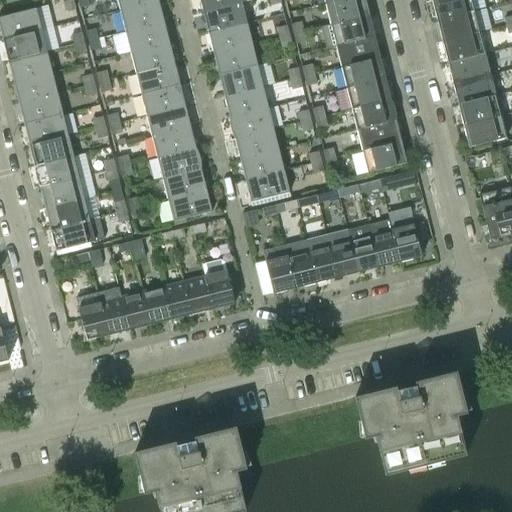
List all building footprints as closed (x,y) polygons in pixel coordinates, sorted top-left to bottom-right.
[(69,0),(63,2),(66,11),(75,9),(73,0),(69,0)] [(91,11),(88,0),(77,0),(81,13),(91,11)] [(117,0),(120,11),(159,1),(158,0),(117,0)] [(240,0),(199,0),(203,12),(241,3),(240,0)] [(369,15),(365,0),(340,0),(325,4),(330,25),(369,15)] [(471,0),(431,0),(437,20),(474,11),(471,0)] [(159,1),(120,11),(125,32),(164,22),(159,1)] [(241,3),(203,12),(208,33),(247,24),(241,3)] [(41,31),(36,9),(0,17),(0,29),(3,40),(41,31)] [(474,11),(437,20),(442,42),(479,32),(474,11)] [(369,15),(330,25),(321,27),(326,49),(336,46),(374,36),(369,15)] [(164,22),(125,32),(130,53),(169,43),(164,22)] [(291,25),(293,34),(303,32),(301,22),(291,25)] [(98,38),(95,29),(94,23),(84,26),(88,41),(98,38)] [(247,24),(208,33),(213,54),(252,44),(247,24)] [(277,28),(279,38),(289,35),(286,26),(277,28)] [(41,31),(3,40),(8,61),(47,51),(41,31)] [(81,32),(71,35),(74,44),(84,42),(81,32)] [(303,32),(293,34),(296,44),(306,41),(303,32)] [(479,32),(442,42),(447,63),(485,54),(479,32)] [(289,35),(279,38),(282,48),(291,45),(289,35)] [(380,58),(374,36),(336,46),(341,67),(380,58)] [(98,38),(88,41),(91,51),(100,48),(98,38)] [(84,42),(74,44),(76,54),(86,52),(84,42)] [(169,43),(130,53),(136,74),(174,64),(169,43)] [(252,44),(213,54),(219,75),(257,66),(252,44)] [(47,51),(8,61),(13,82),(52,72),(47,51)] [(485,54),(447,63),(453,84),(490,74),(485,54)] [(380,58),(341,67),(346,88),(385,79),(380,58)] [(174,64),(136,74),(141,95),(180,85),(174,64)] [(302,67),(304,76),(314,74),(311,64),(302,67)] [(257,66),(219,75),(224,97),(263,87),(257,66)] [(297,68),(287,70),(290,80),(300,78),(297,68)] [(96,73),(99,83),(108,80),(106,71),(96,73)] [(52,72),(13,82),(18,103),(57,93),(52,72)] [(92,74),(82,77),(84,86),(94,84),(92,74)] [(314,74),(304,76),(307,86),(316,84),(314,74)] [(490,74),(453,84),(458,105),(495,95),(490,74)] [(300,78),(290,80),(292,90),(302,87),(300,78)] [(385,79),(346,88),(351,109),(390,100),(385,79)] [(108,80),(99,83),(101,93),(111,90),(108,80)] [(94,84),(84,86),(87,96),(97,94),(94,84)] [(180,85),(141,95),(146,116),(185,106),(180,85)] [(263,87),(224,97),(229,118),(268,108),(263,87)] [(57,93),(18,103),(24,124),(63,114),(57,93)] [(495,95),(458,105),(463,126),(500,116),(495,95)] [(390,100),(351,109),(357,130),(395,121),(390,100)] [(185,106),(146,116),(152,137),(190,127),(185,106)] [(312,109),(315,118),(324,116),(322,106),(312,109)] [(268,108),(229,118),(234,139),(273,129),(268,108)] [(308,110),(298,112),(300,122),(310,120),(308,110)] [(107,116),(109,125),(119,123),(117,113),(107,116)] [(63,114),(24,124),(29,146),(68,135),(63,114)] [(324,116),(315,118),(317,128),(327,126),(324,116)] [(500,116),(463,126),(469,148),(506,138),(500,116)] [(102,117),(93,119),(95,129),(105,126),(102,117)] [(310,120),(300,122),(303,132),(312,129),(310,120)] [(395,121),(357,130),(362,151),(401,141),(395,121)] [(119,123),(109,125),(112,135),(122,133),(119,123)] [(105,126),(95,129),(98,139),(107,136),(105,126)] [(190,127),(152,137),(157,158),(196,148),(190,127)] [(273,129),(234,139),(240,160),(278,150),(273,129)] [(68,135),(29,146),(34,167),(73,157),(68,135)] [(401,141),(362,151),(367,173),(406,163),(401,141)] [(511,145),(500,149),(502,157),(511,154),(511,145)] [(196,148),(157,158),(162,179),(201,169),(196,148)] [(323,151),(325,160),(335,158),(332,148),(323,151)] [(502,157),(500,149),(489,152),(491,160),(502,157)] [(278,150),(240,160),(245,180),(284,171),(278,150)] [(318,152),(308,154),(311,164),(321,161),(318,152)] [(117,158),(120,167),(130,165),(127,155),(117,158)] [(73,157),(34,167),(40,187),(78,178),(73,157)] [(335,158),(325,160),(328,170),(337,168),(335,158)] [(113,159),(103,161),(106,171),(115,168),(113,159)] [(321,161),(311,164),(313,174),(323,171),(321,161)] [(130,165),(120,167),(122,177),(132,175),(130,165)] [(115,168),(106,171),(108,181),(118,178),(115,168)] [(201,169),(162,179),(167,200),(206,190),(201,169)] [(284,171),(245,180),(250,202),(289,193),(284,171)] [(391,176),(379,179),(381,187),(393,184),(391,176)] [(78,178),(40,187),(45,208),(84,199),(78,178)] [(381,187),(379,179),(367,182),(369,190),(381,187)] [(349,187),(337,190),(339,198),(351,195),(349,187)] [(511,195),(510,188),(479,195),(490,240),(511,234),(511,195)] [(206,190),(167,200),(173,222),(212,212),(206,190)] [(325,193),(327,201),(339,198),(337,190),(325,193)] [(128,199),(130,209),(140,207),(138,197),(128,199)] [(307,197),(295,200),(297,208),(309,205),(307,197)] [(89,220),(84,199),(45,208),(50,229),(89,220)] [(295,200),(284,203),(285,211),(297,208),(295,200)] [(123,201),(114,203),(116,213),(126,210),(123,201)] [(274,205),(263,208),(264,216),(276,213),(274,205)] [(140,207),(130,209),(133,219),(143,217),(140,207)] [(126,210),(116,213),(119,223),(128,220),(126,210)] [(98,217),(89,220),(50,229),(55,251),(104,239),(98,217)] [(400,262),(392,229),(389,220),(368,225),(371,235),(378,265),(387,262),(388,265),(400,262)] [(422,222),(413,224),(417,241),(427,239),(422,222)] [(192,226),(194,234),(206,231),(204,223),(192,226)] [(417,241),(413,224),(392,229),(400,262),(421,257),(417,241)] [(378,265),(371,235),(368,225),(347,230),(350,240),(358,273),(370,270),(369,267),(378,265)] [(183,228),(171,231),(173,239),(185,236),(183,228)] [(160,234),(161,242),(173,239),(171,231),(160,234)] [(141,239),(129,242),(131,250),(143,247),(141,239)] [(316,283),(308,250),(305,240),(284,246),(287,256),(294,286),(303,283),(304,286),(316,283)] [(358,273),(350,240),(329,245),(336,275),(345,273),(346,276),(358,273)] [(131,250),(129,242),(118,245),(120,253),(131,250)] [(329,245),(308,250),(316,283),(328,280),(327,277),(336,275),(329,245)] [(294,286),(287,256),(284,246),(262,251),(265,262),(273,294),(286,291),(285,288),(294,286)] [(103,265),(99,249),(87,252),(89,260),(91,268),(103,265)] [(89,260),(87,252),(76,255),(78,263),(89,260)] [(235,304),(226,271),(224,261),(202,267),(205,276),(212,306),(221,304),(222,307),(235,304)] [(265,262),(255,265),(263,297),(273,294),(265,262)] [(205,276),(184,281),(192,314),(204,311),(203,308),(212,306),(205,276)] [(184,281),(163,287),(170,317),(179,315),(180,318),(192,314),(184,281)] [(163,287),(142,292),(150,325),(162,322),(161,319),(170,317),(163,287)] [(142,292),(121,297),(128,327),(137,325),(138,328),(150,325),(142,292)] [(121,297),(100,302),(108,335),(120,332),(120,329),(128,327),(121,297)] [(78,308),(86,341),(108,335),(100,302),(78,308)] [(0,362),(8,360),(0,326),(0,362)] [(396,387),(354,397),(360,421),(368,419),(375,435),(385,476),(466,455),(456,416),(467,414),(456,372),(415,382),(416,386),(397,391),(396,387)] [(176,442),(134,453),(140,476),(148,474),(155,490),(160,511),(240,511),(246,511),(236,471),(247,469),(236,427),(194,437),(195,441),(177,446),(176,442)]
